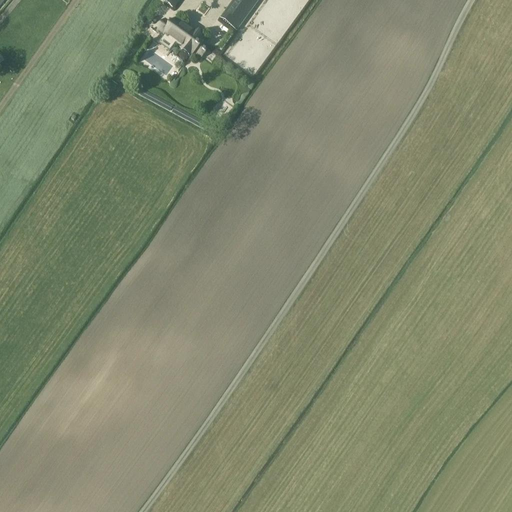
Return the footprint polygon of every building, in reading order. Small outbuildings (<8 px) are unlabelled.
[(161,0),(173,9),(179,0),(161,0)] [(236,0),(222,20),(237,31),(258,0),(236,0)] [(165,21),(158,31),(164,36),(163,38),(174,46),(175,44),(182,49),(181,51),(189,57),(191,54),(192,56),(194,53),(201,58),(208,48),(201,44),(203,41),(201,40),(202,39),(195,33),(194,34),(175,21),(172,26),(165,21)] [(214,89),(221,80),(216,76),(209,86),(214,89)] [(220,101),(231,90),(222,81),(211,93),(220,101)] [(207,125),(215,111),(193,98),(185,112),(207,125)]
